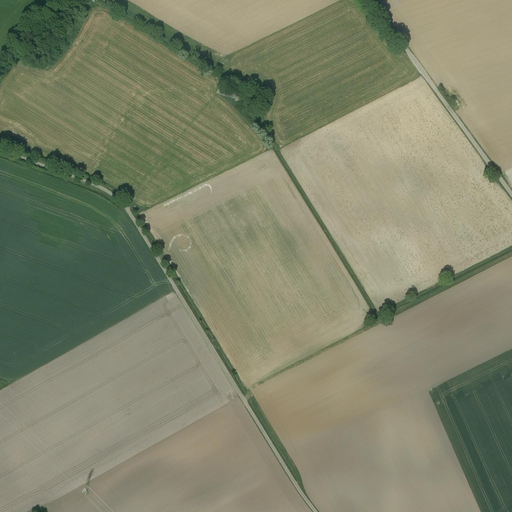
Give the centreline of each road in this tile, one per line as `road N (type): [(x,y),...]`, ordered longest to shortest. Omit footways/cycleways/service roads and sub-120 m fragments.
road 1 (unclassified): [(316,511),(126,207),(87,181),(0,149)]
road 2 (unclassified): [(511,195),(368,0)]
